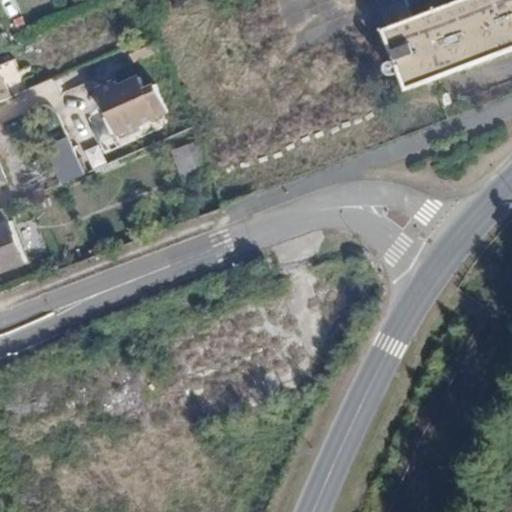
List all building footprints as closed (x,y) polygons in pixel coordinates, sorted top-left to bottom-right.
[(511,0),(481,0),(390,34),(411,93),(511,55),(511,0)] [(122,10),(93,23),(102,42),(124,31),(126,35),(133,32),(122,10)] [(138,52),(133,41),(115,50),(120,60),(138,52)] [(110,82),(93,91),(96,97),(94,99),(92,104),(95,110),(100,112),(103,111),(115,136),(122,132),(124,135),(138,128),(136,125),(154,116),(134,77),(113,88),(110,82)] [(44,145),(57,183),(83,174),(69,135),(44,145)] [(170,154),(181,181),(198,174),(187,147),(170,154)] [(6,221),(0,223),(0,270),(23,260),(6,221)]
